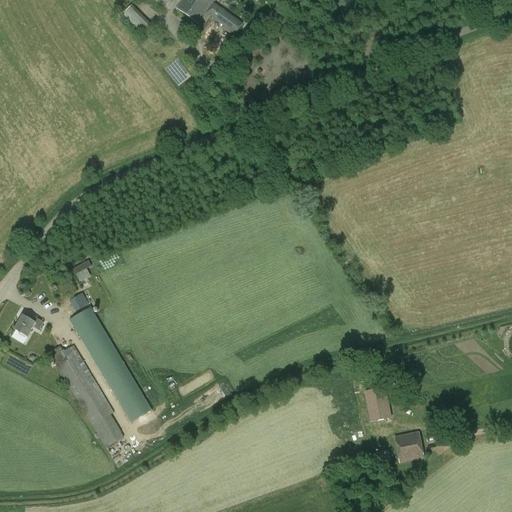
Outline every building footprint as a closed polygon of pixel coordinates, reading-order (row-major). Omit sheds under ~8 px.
[(216,0),(183,0),(177,9),(198,25),(206,14),(216,0)] [(236,35),(243,25),(214,4),(206,14),(236,35)] [(145,37),(154,28),(132,6),(123,15),(145,37)] [(233,73),(241,62),(235,57),(227,68),(233,73)] [(79,282),(91,276),(85,266),(74,273),(79,282)] [(82,294),(69,302),(76,313),(89,305),(82,294)] [(91,308),(69,321),(131,424),(152,411),(95,315),(92,310),(91,308)] [(27,338),(33,328),(39,332),(44,323),(35,318),(32,322),(23,316),(15,331),(27,338)] [(49,355),(92,427),(114,413),(74,347),(65,352),(64,351),(63,351),(61,347),(49,355)] [(385,389),(365,393),(371,423),(391,419),(385,389)] [(400,463),(424,459),(419,434),(395,438),(400,463)] [(389,451),(380,453),(381,465),(391,463),(389,451)]
